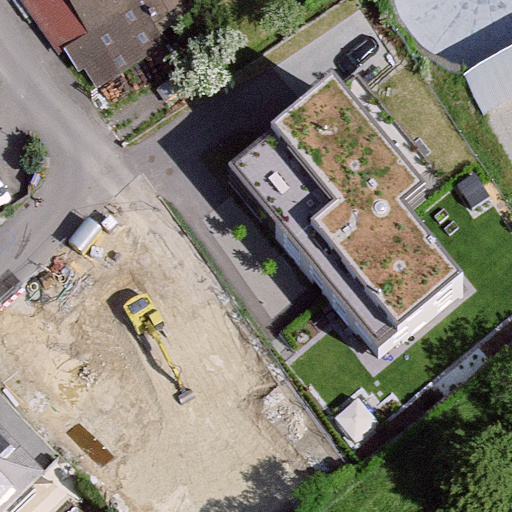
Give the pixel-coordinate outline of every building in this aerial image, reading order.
[(21,0),(54,56),(149,0),(21,0)] [(487,112),(511,98),(511,45),(465,69),(487,112)] [(441,207),(334,80),(214,179),(378,377),(482,295),(423,228),(441,207)] [(218,314),(143,232),(17,347),(93,429),(218,314)] [(0,511),(34,511),(62,483),(0,423),(0,511)]
